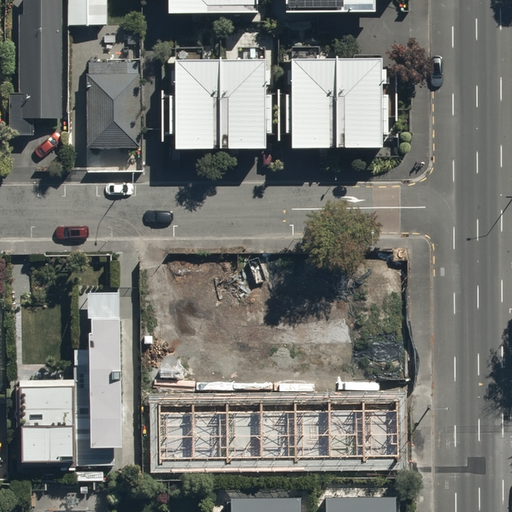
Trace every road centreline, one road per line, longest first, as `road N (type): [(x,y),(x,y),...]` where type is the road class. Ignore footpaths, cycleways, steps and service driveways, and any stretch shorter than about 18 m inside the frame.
road 1 (residential): [(478,206),(0,212)]
road 2 (secondary): [(478,206),(480,511)]
road 3 (secondary): [(477,0),(478,206)]
